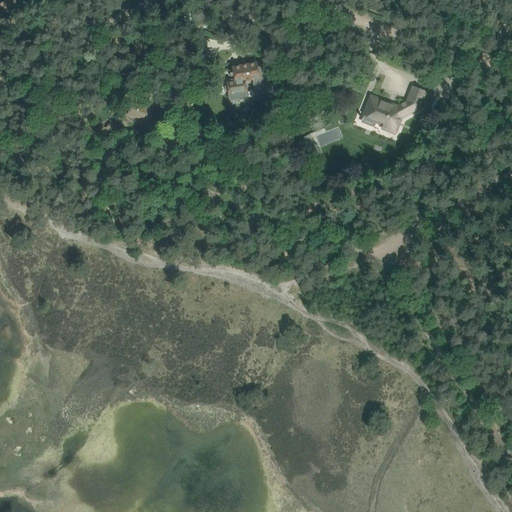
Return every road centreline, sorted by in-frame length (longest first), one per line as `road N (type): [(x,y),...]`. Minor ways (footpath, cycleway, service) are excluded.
road 1 (residential): [(379,251),(0,117)]
road 2 (track): [(511,455),(379,251)]
road 3 (residential): [(511,74),(313,0)]
road 4 (residential): [(0,80),(135,0)]
road 5 (track): [(511,178),(379,251)]
